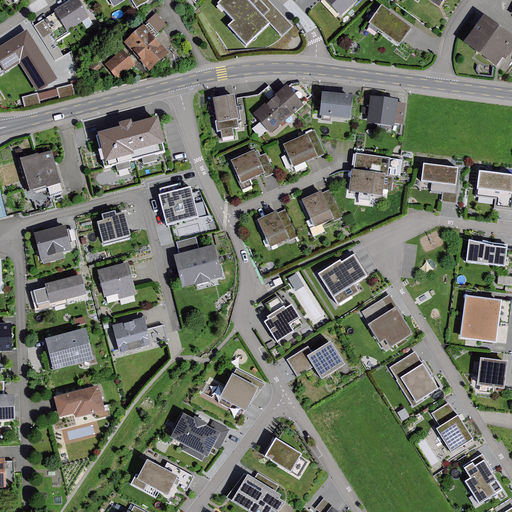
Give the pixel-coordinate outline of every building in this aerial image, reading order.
[(24,0),(5,0),(11,9),(24,0)] [(89,18),(78,0),(75,0),(55,11),(66,30),(89,18)] [(145,0),(102,0),(109,13),(130,1),(134,10),(147,2),(145,0)] [(292,26),(266,0),(220,0),(217,3),(234,21),(228,26),(246,45),(269,24),(281,37),(292,26)] [(355,0),(321,0),(336,17),(355,0)] [(445,0),(427,0),(440,8),(445,0)] [(511,0),(502,0),(511,7),(511,12),(511,15),(511,0)] [(408,30),(377,9),(365,27),(395,48),(408,30)] [(511,42),(511,40),(482,17),(463,42),(494,66),(511,42)] [(46,19),(36,23),(42,36),(51,33),(46,19)] [(120,51),(105,62),(116,77),(136,62),(143,71),(167,54),(141,20),(113,41),(120,51)] [(55,81),(27,34),(0,50),(0,63),(6,72),(20,63),(38,92),(55,81)] [(72,84),(24,95),(26,105),(41,102),(40,100),(74,92),(72,84)] [(297,85),(287,86),(254,115),(269,132),(308,98),(297,85)] [(349,101),(317,97),(315,116),(346,119),(349,101)] [(240,132),(235,99),(211,103),(216,136),(240,132)] [(403,107),(365,103),(363,125),(400,129),(403,107)] [(166,157),(158,121),(94,135),(102,171),(166,157)] [(282,148),(289,166),(322,153),(313,131),(305,134),(307,138),(282,148)] [(55,187),(45,152),(17,160),(26,194),(55,187)] [(260,174),(264,178),(273,174),(264,155),(257,158),(251,153),(227,162),(235,183),(260,174)] [(384,200),(389,162),(353,157),(348,197),(354,198),(355,203),(370,203),(372,198),(384,200)] [(460,169),(425,164),(422,182),(444,185),(441,202),(455,204),(460,169)] [(511,201),(511,175),(480,171),(477,196),(497,198),(496,206),(511,208),(511,201)] [(191,190),(159,198),(166,228),(199,220),(191,190)] [(299,204),(311,230),(342,217),(336,203),(330,190),(299,204)] [(296,234),(286,209),(255,221),(265,246),(296,234)] [(96,220),(103,244),(131,237),(125,213),(96,220)] [(71,250),(65,225),(34,233),(41,258),(71,250)] [(508,246),(469,241),(466,263),(505,268),(508,246)] [(222,278),(214,249),(176,259),(184,288),(222,278)] [(353,284),(367,275),(355,255),(342,263),(340,260),(319,273),(338,304),(358,292),(353,284)] [(134,290),(128,267),(100,274),(106,297),(134,290)] [(511,273),(499,273),(499,282),(511,282),(511,273)] [(86,295),(81,276),(44,286),(49,304),(86,295)] [(294,331),(290,324),(300,318),(292,305),(287,308),(279,295),(265,303),(273,317),(265,321),(277,341),(294,331)] [(390,296),(362,313),(385,350),(413,333),(390,296)] [(502,300),(465,296),(459,339),(496,344),(502,300)] [(145,318),(110,327),(117,354),(167,341),(163,327),(149,330),(145,318)] [(0,350),(12,350),(11,323),(0,323),(0,350)] [(90,348),(86,332),(45,342),(49,358),(53,373),(94,362),(90,348)] [(344,365),(330,342),(312,354),(308,347),(288,360),(299,377),(315,367),(322,379),(344,365)] [(439,390),(415,352),(390,367),(414,405),(439,390)] [(508,362),(481,359),(478,386),(504,389),(508,362)] [(221,395),(250,411),(265,384),(236,368),(221,395)] [(99,386),(55,397),(60,419),(78,414),(79,420),(106,413),(99,386)] [(0,422),(15,422),(15,398),(0,397),(0,422)] [(473,439),(458,415),(448,404),(433,413),(441,426),(437,429),(452,452),(473,439)] [(219,438),(184,419),(172,440),(208,459),(219,438)] [(311,462),(273,439),(263,456),(301,478),(311,462)] [(504,489),(482,455),(463,466),(471,479),(466,482),(480,504),(504,489)] [(167,495),(173,484),(187,492),(194,478),(167,463),(164,469),(147,460),(137,479),(167,495)] [(254,479),(245,474),(229,499),(251,511),(269,511),(271,509),(275,511),(279,511),(285,503),(279,500),(281,496),(275,492),(279,486),(257,474),(254,479)] [(340,511),(325,499),(316,509),(319,511),(340,511)]
